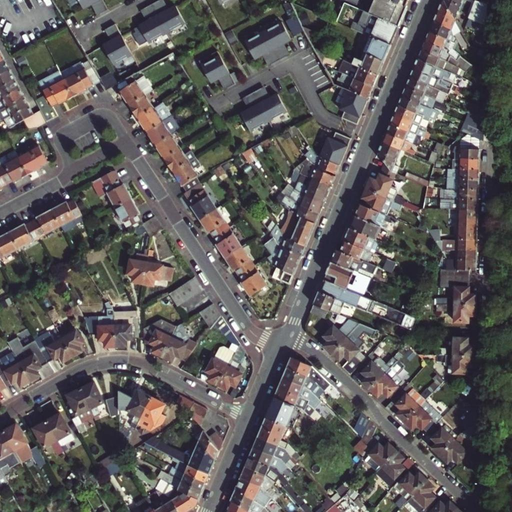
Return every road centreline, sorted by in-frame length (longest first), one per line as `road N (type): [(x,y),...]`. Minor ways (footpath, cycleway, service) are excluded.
road 1 (residential): [(486,511),(496,0)]
road 2 (residential): [(0,418),(109,359),(144,364),(247,418)]
road 3 (residential): [(289,334),(482,511)]
road 4 (residential): [(132,149),(244,323),(277,348)]
road 5 (tertiary): [(369,138),(289,334)]
road 6 (residential): [(369,138),(325,119),(294,61),(219,100)]
road 7 (tertiary): [(428,0),(369,138)]
road 8 (residential): [(132,149),(101,117),(63,139),(73,169)]
